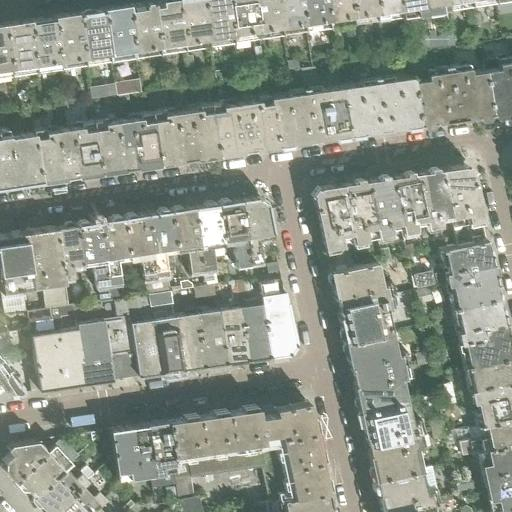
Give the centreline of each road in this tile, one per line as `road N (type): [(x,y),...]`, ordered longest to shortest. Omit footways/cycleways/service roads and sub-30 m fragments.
road 1 (residential): [(0,419),(323,370)]
road 2 (residential): [(281,168),(0,208)]
road 3 (residential): [(486,136),(281,168)]
road 4 (residential): [(323,370),(281,168)]
road 5 (residential): [(354,511),(323,370)]
road 6 (residential): [(486,136),(511,257)]
